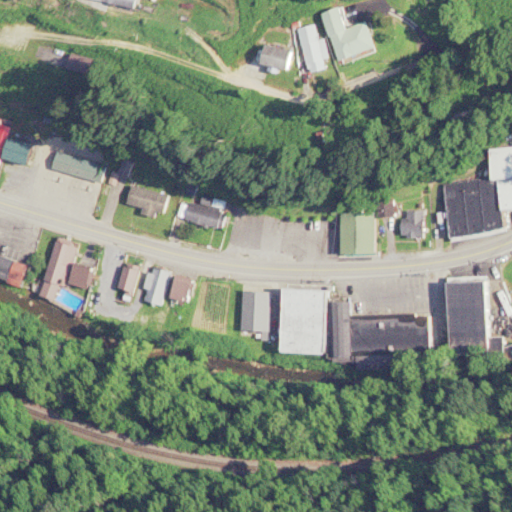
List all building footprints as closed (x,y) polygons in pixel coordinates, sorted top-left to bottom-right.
[(104,0),(104,1),(132,10),(135,0),(104,0)] [(339,6),(322,11),(336,60),(374,49),(366,21),(345,27),(339,6)] [(324,67),(316,23),(298,27),(306,71),(324,67)] [(286,46),(260,46),(260,66),(286,66),(286,46)] [(95,59),(67,52),(63,68),(91,75),(95,59)] [(4,126),(0,142),(0,172),(4,174),(16,129),(4,126)] [(17,138),(12,155),(38,163),(43,146),(17,138)] [(60,147),(54,168),(108,184),(114,163),(60,147)] [(511,150),(498,151),(499,179),(511,178),(511,150)] [(450,238),(507,229),(505,210),(499,179),(498,174),(442,182),(450,238)] [(511,182),(503,183),(505,210),(511,209),(511,182)] [(135,185),(131,203),(171,212),(175,194),(135,185)] [(225,229),(185,217),(190,200),(230,213),(225,229)] [(403,211),(403,238),(425,238),(425,211),(403,211)] [(347,214),(349,255),(379,254),(377,212),(347,214)] [(59,237),(40,298),(63,305),(82,245),(59,237)] [(28,266),(0,254),(0,277),(19,287),(28,266)] [(132,256),(118,300),(137,306),(151,262),(132,256)] [(157,265),(145,305),(165,311),(177,272),(157,265)] [(183,273),(173,307),(196,314),(206,280),(183,273)] [(442,279),(432,351),(474,357),(484,285),(442,279)] [(282,286),(281,351),(329,352),(330,287),(282,286)] [(240,333),(270,335),(272,289),(242,288),(240,333)] [(347,317),(347,351),(421,352),(421,317),(347,317)]
